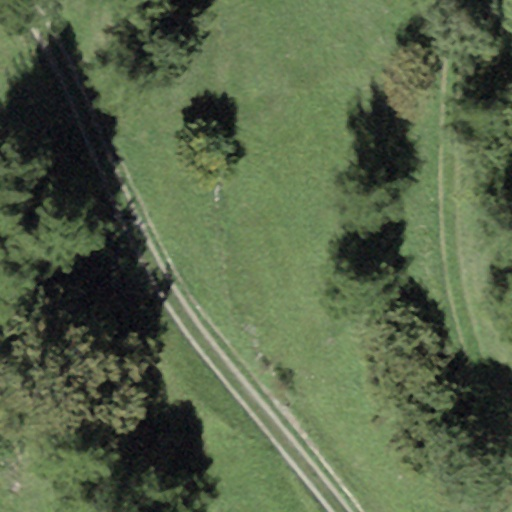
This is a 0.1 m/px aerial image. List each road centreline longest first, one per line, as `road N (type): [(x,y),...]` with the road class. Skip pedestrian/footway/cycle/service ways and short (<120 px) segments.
road 1 (track): [(28,0),(162,274),(226,368),(345,511)]
road 2 (track): [(511,428),(462,297),(442,201),(437,0)]
